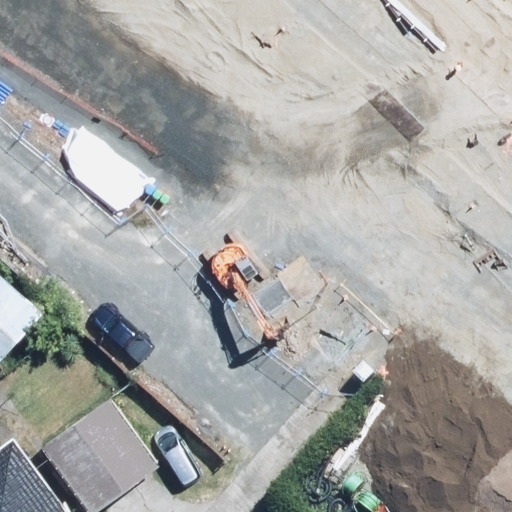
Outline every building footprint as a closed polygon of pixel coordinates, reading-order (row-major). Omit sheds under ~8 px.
[(269,0),(90,0),(155,56),(203,0),(215,0),(246,27),(269,0)] [(488,122),(511,94),(511,40),(487,19),(445,66),(395,22),(221,219),(302,290),(466,103),(488,122)] [(0,56),(0,201),(59,257),(131,181),(0,56)] [(0,355),(44,311),(0,268),(0,355)] [(477,392),(467,402),(508,440),(511,435),(511,307),(454,371),(477,392)] [(111,399),(44,447),(91,511),(98,511),(161,467),(111,399)] [(0,511),(72,511),(18,436),(0,449),(0,511)]
